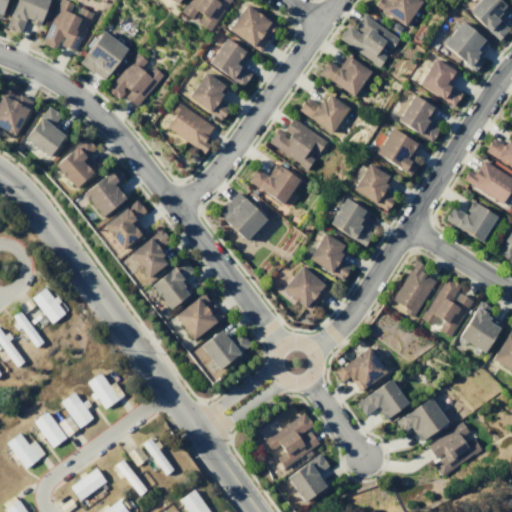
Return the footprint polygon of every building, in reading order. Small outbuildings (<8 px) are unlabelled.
[(13,0),(45,0),(36,25),(27,21),(28,18),(23,16),(17,32),(3,26),(13,0)] [(78,6),(90,12),(72,51),(57,44),(61,36),(58,35),(52,48),(45,45),(45,43),(39,40),(56,5),(55,4),(56,0),(64,0),(70,3),(66,12),(74,16),(78,6)] [(185,0),(227,0),(205,30),(195,23),(201,15),(193,9),(187,17),(177,10),(182,3),(183,4),(185,0)] [(418,0),(401,24),(373,4),(375,0),(418,0)] [(474,0),(498,0),(507,8),(500,15),(498,13),(494,17),(506,28),(496,39),(465,10),(474,0)] [(242,3),(272,25),(264,37),(265,38),(257,51),(224,28),(242,3)] [(361,14),(395,38),(388,48),(380,42),(374,50),(383,56),(376,67),(369,62),(370,61),(336,37),(338,35),(337,34),(340,29),(342,30),(345,25),(358,33),(359,31),(353,26),(361,14)] [(458,20),(484,41),(473,55),(480,60),(472,70),(439,43),(458,20)] [(391,21),(400,27),(397,32),(388,26),(391,21)] [(99,30),(123,48),(100,78),(91,71),(90,72),(75,61),(99,30)] [(222,36),(246,53),(237,65),(248,73),(240,85),(205,61),(222,36)] [(133,51),(144,60),(137,67),(144,73),(151,65),(161,74),(133,106),(121,96),(127,90),(121,85),(119,88),(120,89),(119,90),(121,92),(115,98),(112,95),(111,96),(102,89),(128,59),(127,58),(133,51)] [(324,59),(336,67),(344,55),(367,71),(349,96),(315,72),(324,59)] [(431,57),(456,72),(448,86),(460,93),(455,100),(454,99),(451,104),(415,83),(431,57)] [(118,59),(122,63),(114,73),(110,70),(118,59)] [(201,71),(221,84),(216,91),(219,93),(215,99),(226,107),(218,119),(184,96),(201,71)] [(0,88),(1,87),(15,95),(16,93),(29,100),(24,109),(23,109),(10,133),(0,127),(0,88)] [(409,93),(429,106),(425,113),(429,116),(425,121),(436,128),(428,141),(393,119),(409,93)] [(326,94),(345,107),(327,131),(295,108),(303,96),(314,104),(318,98),(321,100),(326,94)] [(175,101),(210,126),(201,140),(206,143),(200,151),(163,126),(172,112),(169,110),(175,101)] [(45,106),(57,115),(48,126),(60,135),(44,156),(19,137),(36,115),(37,116),(45,106)] [(290,117),(324,141),(316,151),(308,145),(303,153),(311,158),(303,169),(296,165),(297,163),(265,141),(274,128),(282,133),(280,135),(284,138),(288,133),(282,129),(290,117)] [(387,125),(416,144),(407,157),(404,155),(402,158),(406,160),(407,159),(414,164),(407,175),(370,152),(387,125)] [(511,134),(511,168),(483,150),(491,138),(501,144),(505,138),(508,140),(511,134)] [(82,136),(92,148),(82,157),(92,168),(71,187),(50,164),(82,136)] [(481,159),(511,179),(511,189),(511,191),(507,189),(499,203),(460,179),(466,169),(472,173),(481,159)] [(273,162),(296,179),(278,204),(245,180),(254,167),(265,175),(273,162)] [(365,162),(384,174),(380,182),(383,184),(379,190),(391,197),(383,210),(348,188),(365,162)] [(112,165),(120,176),(113,181),(124,196),(97,217),(78,191),(112,165)] [(235,192),(262,218),(242,239),(213,213),(225,200),(226,201),(235,192)] [(341,197),(366,212),(361,221),(357,219),(355,223),(368,231),(361,244),(326,222),(341,197)] [(99,223),(133,198),(142,211),(131,219),(140,231),(117,248),(99,223)] [(470,200),(494,215),(477,241),(443,219),(451,206),(462,213),(470,200)] [(511,223),(511,250),(506,259),(494,251),(511,223)] [(157,227),(167,240),(156,248),(160,253),(156,255),(161,262),(143,276),(125,252),(157,227)] [(320,231),(340,244),(336,250),(339,252),(335,259),(347,266),(339,278),(304,257),(320,231)] [(181,257),(190,270),(177,280),(180,284),(182,282),(188,291),(166,308),(146,283),(181,257)] [(413,259),(422,265),(419,271),(432,280),(409,316),(400,310),(402,307),(388,298),(413,259)] [(297,264),(328,290),(318,301),(316,299),(306,311),(278,287),(297,264)] [(443,277),(457,285),(449,298),(452,300),(456,293),(468,300),(446,335),(435,329),(440,320),(433,316),(428,324),(416,317),(421,310),(422,310),(443,277)] [(55,303),(62,312),(49,322),(29,297),(42,286),(51,298),(54,295),(58,300),(55,303)] [(199,292),(208,304),(211,303),(220,315),(189,338),(171,314),(199,292)] [(26,297),(32,305),(27,309),(21,301),(26,297)] [(477,300),(488,307),(483,315),(498,324),(481,352),(454,335),(477,300)] [(21,301),(27,309),(22,313),(16,305),(21,301)] [(16,310),(40,341),(33,346),(18,326),(14,329),(10,324),(14,321),(10,315),(16,310)] [(508,327),(511,329),(511,372),(488,358),(508,327)] [(217,328),(226,341),(238,332),(247,344),(215,369),(196,344),(217,328)] [(0,347),(14,366),(21,361),(5,340),(9,337),(5,331),(1,334),(0,332),(0,347)] [(365,346),(382,371),(356,390),(349,379),(348,380),(345,376),(338,381),(331,370),(365,346)] [(97,372),(106,384),(111,380),(121,394),(102,407),(94,397),(91,399),(87,394),(90,391),(83,381),(97,372)] [(386,377),(405,402),(381,419),(376,411),(378,409),(375,405),(362,414),(353,402),(386,377)] [(70,391),(78,402),(84,398),(88,404),(83,407),(89,417),(76,426),(57,400),(70,391)] [(427,395),(445,421),(421,438),(413,427),(410,429),(408,426),(400,431),(392,419),(427,395)] [(43,410),(63,437),(49,447),(41,436),(37,439),(33,434),(37,430),(30,420),(43,410)] [(300,411),(309,424),(297,433),(299,435),(307,430),(315,442),(281,467),(274,457),(282,451),(276,443),(268,449),(261,438),(267,434),(268,434),(300,411)] [(65,414),(75,428),(64,435),(55,422),(65,414)] [(459,420),(466,431),(458,437),(463,444),(472,438),(479,449),(472,454),(471,453),(440,476),(431,463),(442,455),(440,453),(433,458),(424,445),(459,420)] [(16,431),(25,444),(31,439),(42,452),(22,467),(14,457),(11,459),(7,454),(10,452),(2,442),(16,431)] [(139,442),(162,474),(169,469),(154,448),(158,446),(154,440),(150,443),(146,437),(139,442)] [(134,444),(144,457),(134,465),(124,452),(134,444)] [(302,453),(307,449),(310,453),(304,457),(302,453)] [(265,451),(271,459),(265,463),(259,455),(265,451)] [(283,476),(316,452),(325,465),(313,473),(322,486),(300,501),(283,476)] [(118,459),(143,489),(136,495),(120,475),(117,478),(112,472),(116,469),(112,464),(118,459)] [(92,467),(102,480),(77,499),(67,486),(77,478),(75,475),(80,471),(82,474),(92,467)] [(191,489),(206,511),(185,511),(176,499),(191,489)] [(0,502),(11,494),(23,511),(4,511),(0,506),(0,502)] [(68,498),(73,504),(63,511),(61,511),(57,507),(68,498)] [(115,499),(125,511),(97,511),(100,510),(98,507),(103,503),(106,506),(115,499)] [(511,502),(511,511),(491,511),(491,502),(511,502)]
